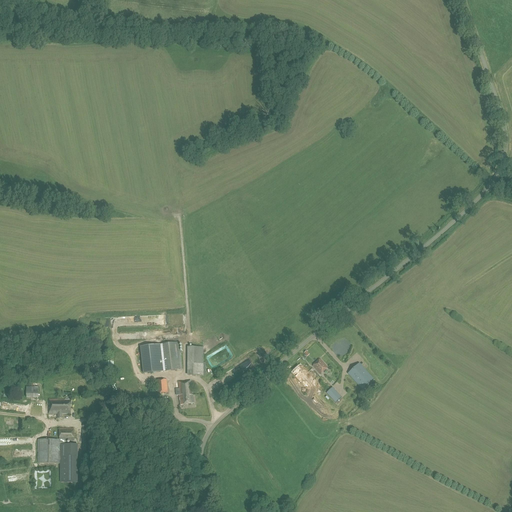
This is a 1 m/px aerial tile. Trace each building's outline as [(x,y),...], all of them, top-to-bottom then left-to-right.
[(511,3),(508,0),(507,0),(499,9),(504,13),(511,4),(511,3)] [(140,347),(143,374),(182,370),(179,343),(140,347)] [(187,364),(187,376),(206,376),(206,362),(203,362),(203,347),(187,347),(187,364)] [(312,366),(320,375),(328,368),(320,359),(312,366)] [(349,373),(363,389),(373,380),(359,364),(349,373)] [(292,375),(305,388),(314,380),(301,366),(292,375)] [(156,381),(157,394),(167,393),(166,380),(156,381)] [(179,396),(180,405),(194,404),(193,396),(192,396),(190,381),(178,382),(180,396),(179,396)] [(26,387),(26,398),(38,398),(38,387),(26,387)] [(302,398),(307,403),(311,399),(306,394),(302,398)] [(57,419),(62,419),(62,414),(71,414),(71,400),(49,400),(49,405),(50,405),(50,408),(49,408),(49,414),(57,414),(57,419)] [(38,464),(60,464),(60,444),(66,444),(66,441),(73,441),(73,429),(59,429),(59,440),(38,440),(38,464)] [(83,430),(84,451),(92,451),(91,448),(91,429),(83,430)] [(60,444),(60,464),(60,483),(78,483),(78,444),(66,444),(60,444)]
